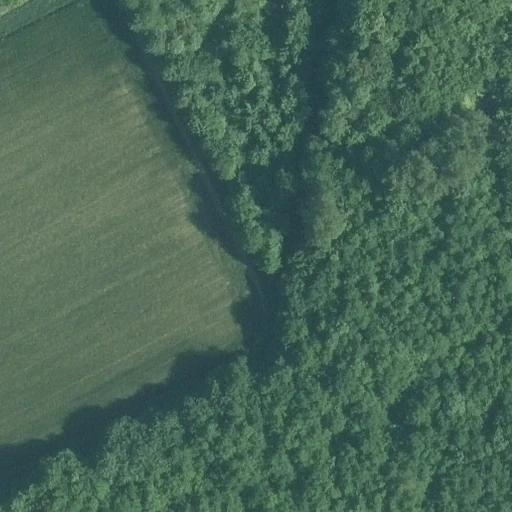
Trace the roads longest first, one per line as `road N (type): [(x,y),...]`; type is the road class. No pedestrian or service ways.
road 1 (unknown): [(333,0),(283,307),(249,351),(0,481)]
road 2 (unknown): [(265,332),(264,302),(117,0)]
